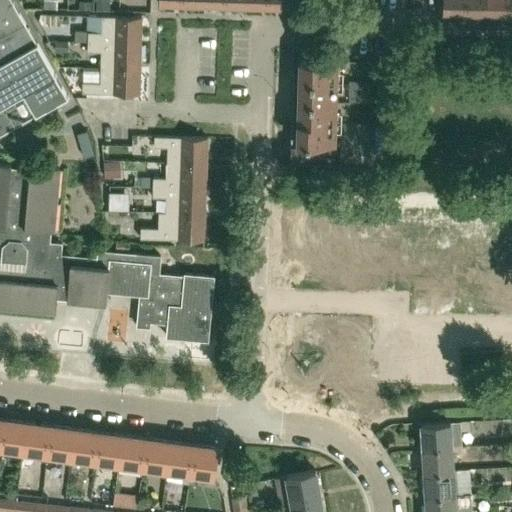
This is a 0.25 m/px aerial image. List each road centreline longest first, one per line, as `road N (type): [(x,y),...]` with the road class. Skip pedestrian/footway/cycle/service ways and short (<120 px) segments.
road 1 (residential): [(255,421),(0,391)]
road 2 (residential): [(255,421),(263,179)]
road 3 (residential): [(386,511),(380,483),(348,444),(318,430),(255,421)]
road 4 (residential): [(263,115),(264,26),(306,27),(328,16)]
